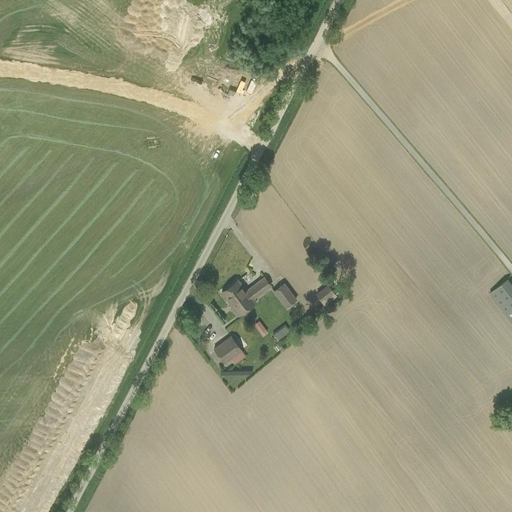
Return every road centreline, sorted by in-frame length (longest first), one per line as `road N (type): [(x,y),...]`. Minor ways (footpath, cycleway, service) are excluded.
road 1 (unclassified): [(69,511),(318,37)]
road 2 (unclassified): [(511,266),(318,37)]
